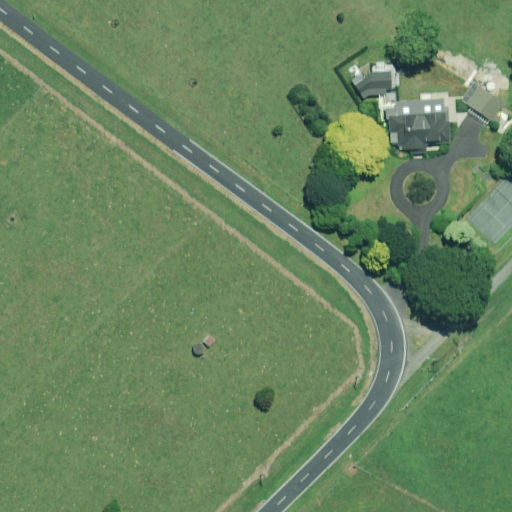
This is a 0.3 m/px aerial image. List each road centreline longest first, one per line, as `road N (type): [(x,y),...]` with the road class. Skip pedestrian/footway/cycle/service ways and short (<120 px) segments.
road 1 (unclassified): [(0,8),(346,266),(387,318),(393,350)]
road 2 (unclassified): [(393,350),(388,378),(364,417),(269,511)]
road 3 (unclassified): [(511,263),(458,317),(393,350)]
